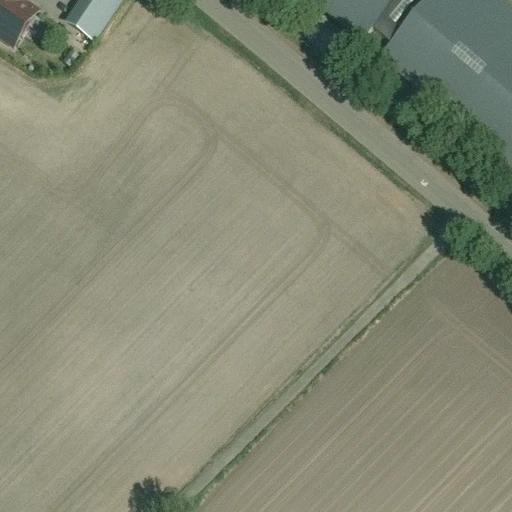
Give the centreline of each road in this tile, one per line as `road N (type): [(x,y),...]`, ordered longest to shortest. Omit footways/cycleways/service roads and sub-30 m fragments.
road 1 (unclassified): [(173,511),(465,219)]
road 2 (tertiary): [(465,219),(205,0)]
